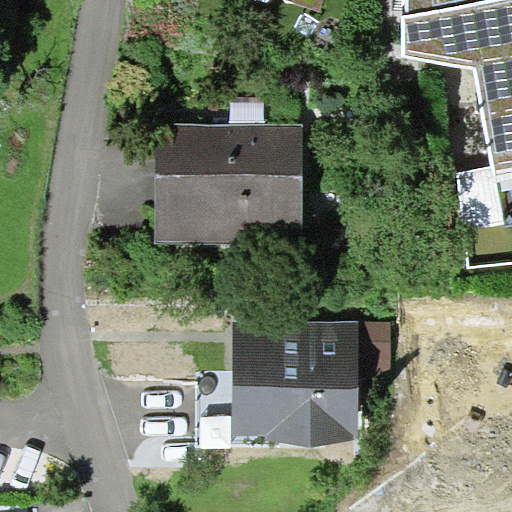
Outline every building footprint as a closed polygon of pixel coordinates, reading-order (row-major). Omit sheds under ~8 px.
[(288,0),(320,10),(323,0),(288,0)] [(511,171),(511,0),(404,0),(404,13),(401,16),(401,56),(474,69),(494,175),(511,171)] [(229,99),(230,125),(263,124),(262,98),(229,99)] [(230,125),(156,123),(155,240),(303,241),(304,125),(263,124),(230,125)] [(360,322),(233,322),(233,435),(267,435),(267,442),(360,443),(360,374),(360,322)] [(389,322),(360,322),(360,374),(389,374),(389,322)]
